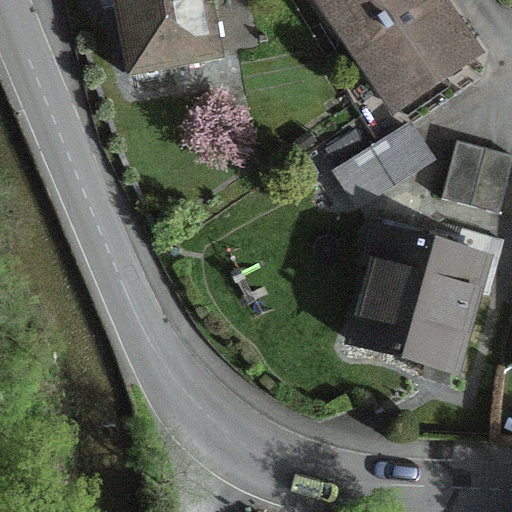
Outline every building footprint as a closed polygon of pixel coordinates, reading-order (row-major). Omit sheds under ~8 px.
[(211,0),(114,0),(130,76),(222,58),(211,0)] [(322,0),(352,43),(415,0),(322,0)] [(396,108),(475,54),(437,0),(415,0),(352,43),(396,108)] [(411,126),(373,151),(392,183),(431,159),(411,126)] [(511,163),(511,155),(456,141),(441,198),(499,213),(511,163)] [(435,229),(431,243),(378,228),(368,263),(376,266),(354,344),(450,371),(473,292),(477,293),(486,259),(497,262),(503,241),(461,229),(459,236),(435,229)]
